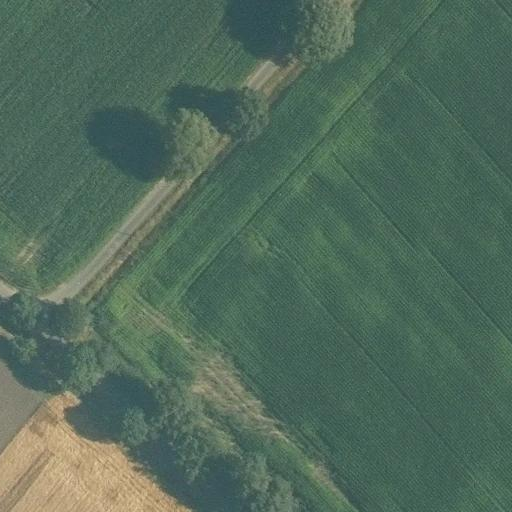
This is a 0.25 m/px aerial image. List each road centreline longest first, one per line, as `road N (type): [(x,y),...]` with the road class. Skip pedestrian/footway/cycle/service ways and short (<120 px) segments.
road 1 (unclassified): [(38,327),(326,0)]
road 2 (unclassified): [(38,327),(237,511)]
